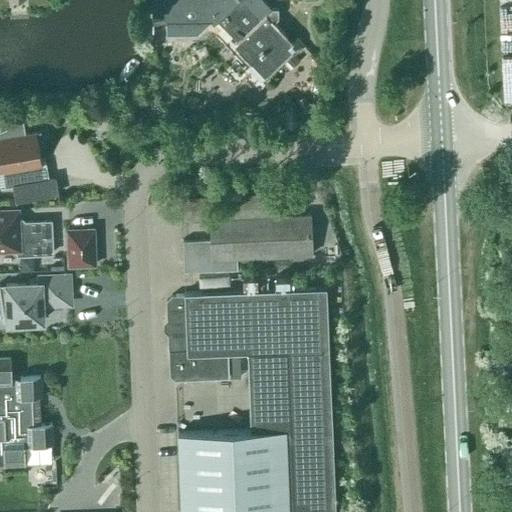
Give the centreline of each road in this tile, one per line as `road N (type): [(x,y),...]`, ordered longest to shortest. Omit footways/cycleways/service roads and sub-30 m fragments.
road 1 (unclassified): [(363,144),(177,156),(141,179),(135,195),(148,511)]
road 2 (secondary): [(458,511),(442,139)]
road 3 (unclassified): [(363,144),(361,96),(379,0)]
road 4 (secondary): [(442,139),(435,0)]
